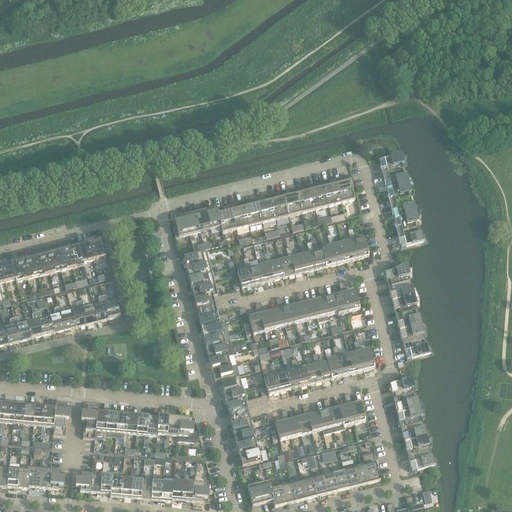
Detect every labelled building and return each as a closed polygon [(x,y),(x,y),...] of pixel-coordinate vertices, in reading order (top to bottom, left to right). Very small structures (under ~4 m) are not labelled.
[(379,163),(383,178),(405,172),(401,157),(379,163)] [(405,172),(383,178),(386,192),(408,187),(405,172)] [(337,187),(341,205),(355,202),(348,176),(348,177),(342,178),(344,185),(337,187)] [(341,205),(337,187),(329,189),(328,182),(322,184),(328,209),(341,205)] [(310,194),(315,212),(328,209),(322,184),(316,185),(317,192),(310,194)] [(386,192),(390,207),(412,201),(408,187),(386,192)] [(295,190),(302,215),(315,212),(310,194),(303,195),(301,189),(295,190)] [(284,200),(288,219),(302,215),(295,190),(289,192),(291,198),(284,200)] [(269,197),(275,222),(288,219),(284,200),(277,202),(275,195),(269,197)] [(265,205),(257,207),(262,226),(275,222),(269,197),(263,198),(265,205)] [(390,207),(394,221),(415,216),(412,201),(390,207)] [(243,204),(249,229),(262,226),(257,207),(250,209),(249,202),(243,204)] [(238,212),(231,213),(236,232),(249,229),(243,204),(237,205),(238,212)] [(236,232),(231,213),(224,215),(222,209),(217,210),(216,210),(221,229),(222,236),(236,232)] [(216,210),(217,210),(216,210),(206,212),(210,232),(221,229),(216,210)] [(195,215),(200,234),(210,232),(206,212),(195,215)] [(200,234),(195,215),(185,218),(189,237),(200,234)] [(415,216),(394,221),(397,236),(419,230),(415,216)] [(189,237),(185,218),(174,220),(176,229),(173,230),(175,241),(189,237)] [(419,230),(397,236),(401,251),(423,245),(419,230)] [(353,242),(358,262),(369,259),(364,239),(355,241),(354,236),(349,237),(350,243),(353,242)] [(89,243),(94,262),(105,260),(100,240),(89,243)] [(328,243),(330,248),(332,247),(337,267),(347,264),(342,245),(334,247),(333,242),(328,243)] [(353,242),(350,243),(342,245),(347,264),(358,262),(353,242)] [(89,243),(78,246),(83,268),(84,268),(83,265),(94,262),(89,243)] [(67,251),(72,271),(83,268),(78,246),(77,246),(77,248),(67,251)] [(322,252),(326,270),(337,267),(332,247),(330,248),(321,250),(321,252),(322,252)] [(308,250),(309,255),(311,255),(316,272),(326,270),(322,252),(321,252),(314,254),(312,249),(308,250)] [(56,254),(61,273),(72,271),(67,251),(56,254)] [(61,273),(56,254),(45,257),(50,276),(61,273)] [(184,260),(187,271),(210,265),(207,254),(184,260)] [(293,260),(291,254),(287,256),(288,261),(290,260),(295,278),(305,275),(301,257),(293,260)] [(311,255),(309,255),(301,257),(305,275),(316,272),(311,255)] [(34,259),(39,279),(50,276),(45,257),(34,259)] [(23,262),(28,282),(39,279),(34,259),(23,262)] [(271,265),(270,260),(266,261),(267,266),(269,265),(274,283),(284,280),(280,263),(271,265)] [(280,263),(284,280),(295,278),(290,260),(288,261),(280,263)] [(0,265),(5,285),(15,282),(16,285),(17,284),(11,262),(0,265)] [(12,262),(11,262),(17,284),(28,282),(23,262),(12,265),(12,262)] [(210,265),(187,271),(189,281),(212,275),(210,265)] [(250,270),(249,265),(245,266),(246,271),(248,271),(253,288),(263,286),(259,268),(250,270)] [(259,268),(263,286),(274,283),(269,265),(267,266),(259,268)] [(385,275),(388,290),(410,284),(406,269),(385,275)] [(248,271),(246,271),(237,273),(242,291),(253,288),(248,271)] [(189,281),(192,291),(215,286),(212,275),(189,281)] [(76,289),(89,286),(87,280),(75,284),(76,289)] [(414,299),(410,284),(388,290),(392,304),(414,299)] [(192,291),(195,302),(213,297),(213,298),(217,296),(215,286),(192,291)] [(344,295),(349,315),(350,320),(361,317),(355,292),(346,295),(345,289),(340,291),(341,296),(344,295)] [(325,300),(324,295),(319,296),(320,301),(323,300),(327,318),(337,315),(338,315),(333,298),(325,300)] [(344,295),(341,296),(333,298),(338,315),(337,315),(338,318),(349,315),(344,295)] [(93,306),(97,324),(108,322),(102,297),(99,298),(98,300),(99,305),(93,306)] [(102,297),(108,322),(120,319),(115,301),(108,302),(107,298),(105,297),(102,297)] [(196,309),(199,321),(217,316),(214,304),(213,298),(213,297),(195,302),(196,307),(196,309)] [(414,299),(392,304),(396,319),(417,313),(414,299)] [(317,320),(312,303),(304,305),(303,300),(298,301),(299,306),(302,306),(306,323),(317,320)] [(312,303),(317,320),(318,325),(328,323),(327,318),(323,300),(320,301),(312,303)] [(80,303),(86,327),(97,324),(93,306),(86,308),(85,303),(83,302),(80,303)] [(77,310),(71,312),(75,330),(86,327),(80,303),(77,304),(76,305),(77,310)] [(281,311),(285,328),(296,326),(291,308),(283,310),(282,305),(277,306),(278,311),(281,311)] [(291,308),(296,326),(306,323),(302,306),(299,306),(291,308)] [(61,308),(58,309),(64,333),(75,330),(71,312),(64,314),(63,309),(61,308)] [(55,316),(48,317),(53,335),(64,333),(58,309),(55,309),(54,311),(55,316)] [(256,312),(257,317),(260,316),(264,334),(275,331),(270,314),(262,316),(261,311),(256,312)] [(281,311),(278,311),(270,314),(275,331),(285,328),(281,311)] [(39,313),(36,314),(42,338),(53,335),(48,317),(42,319),(40,314),(39,313)] [(396,319),(399,333),(421,328),(417,313),(396,319)] [(33,321),(26,323),(31,341),(42,338),(36,314),(33,315),(32,317),(33,321)] [(199,321),(202,331),(220,327),(217,316),(199,321)] [(260,316),(257,317),(249,319),(253,337),(264,334),(260,316)] [(16,319),(14,320),(20,344),(31,341),(26,323),(19,325),(18,320),(16,319)] [(11,327),(4,329),(8,347),(20,344),(14,320),(11,320),(10,322),(11,327)] [(202,331),(204,342),(228,336),(226,325),(220,327),(202,331)] [(421,328),(399,333),(403,348),(425,342),(421,328)] [(0,348),(8,347),(4,329),(0,329),(0,348)] [(231,346),(228,336),(204,342),(207,352),(231,346)] [(425,342),(403,348),(407,363),(428,357),(425,342)] [(234,357),(231,346),(207,352),(210,363),(228,358),(234,357)] [(355,349),(356,354),(358,354),(363,374),(374,371),(369,351),(361,353),(359,348),(355,349)] [(337,359),(342,379),(353,376),(348,357),(340,359),(338,354),(334,355),(335,360),(337,359)] [(348,357),(353,376),(363,374),(358,354),(356,354),(348,357)] [(231,369),(228,358),(210,363),(212,373),(231,369)] [(337,359),(335,360),(326,362),(327,364),(328,364),(332,382),(342,379),(337,359)] [(317,367),(322,384),(332,382),(328,364),(327,364),(319,366),(318,361),(314,362),(315,367),(317,367)] [(296,372),(300,390),(311,387),(307,369),(298,372),(297,366),(292,368),(294,373),(296,372)] [(317,367),(315,367),(307,369),(311,387),(322,384),(317,367)] [(231,369),(212,373),(215,384),(233,380),(231,369)] [(290,392),(285,375),(277,377),(276,372),(271,373),(273,378),(275,377),(279,395),(290,392)] [(285,375),(290,392),(300,390),(296,372),(294,373),(285,375)] [(275,377),(273,378),(264,380),(268,397),(279,395),(275,377)] [(222,386),(224,397),(242,392),(240,381),(222,386)] [(390,387),(393,402),(415,396),(411,381),(390,387)] [(224,397),(227,407),(245,403),(242,392),(224,397)] [(419,411),(415,396),(393,402),(397,416),(419,411)] [(349,407),(354,427),(365,424),(360,404),(351,407),(350,402),(346,403),(347,408),(349,407)] [(230,421),(232,426),(250,421),(248,416),(246,407),(245,403),(227,407),(228,412),(230,421)] [(3,425),(5,425),(13,426),(14,407),(4,406),(3,425)] [(53,430),(52,438),(65,439),(67,422),(70,422),(71,413),(66,413),(66,407),(55,406),(55,410),(53,430)] [(20,432),(20,433),(24,433),(25,427),(23,427),(25,408),(14,407),(13,426),(13,432),(20,432)] [(328,412),(334,435),(344,432),(344,429),(343,430),(342,427),(343,427),(339,410),(330,412),(329,407),(325,408),(326,413),(328,412)] [(344,429),(354,427),(349,407),(347,408),(339,410),(343,427),(342,427),(343,430),(344,429)] [(23,427),(25,427),(33,428),(35,409),(25,408),(23,427)] [(97,414),(98,414),(98,409),(87,408),(87,415),(82,414),(81,423),(84,423),(82,440),(95,442),(96,433),(97,414)] [(35,409),(33,428),(41,429),(41,435),(45,435),(45,429),(43,429),(45,410),(35,409)] [(55,410),(45,410),(43,429),(45,429),(53,430),(55,410)] [(397,416),(401,431),(423,425),(419,411),(397,416)] [(304,413),(305,418),(307,418),(312,435),(322,432),(318,415),(309,417),(308,412),(304,413)] [(318,415),(322,432),(323,437),(334,435),(328,412),(326,413),(318,415)] [(107,415),(98,414),(97,414),(96,433),(104,434),(103,440),(107,440),(108,434),(106,434),(107,415)] [(106,434),(108,434),(116,435),(118,416),(107,415),(106,434)] [(124,442),(128,442),(128,436),(126,436),(128,417),(118,416),(116,435),(124,436),(124,442)] [(128,436),(136,437),(138,418),(128,417),(126,436),(128,436)] [(157,436),(165,437),(165,443),(169,443),(169,437),(167,437),(169,418),(158,417),(158,420),(157,436)] [(287,417),(283,418),(284,423),(286,423),(291,440),(301,438),(297,420),(288,422),(287,417)] [(144,438),(144,444),(148,444),(148,438),(146,438),(148,419),(138,418),(136,437),(144,438)] [(167,437),(169,437),(177,438),(179,419),(169,418),(167,437)] [(297,420),(301,438),(312,435),(307,418),(305,418),(297,420)] [(146,438),(148,438),(157,439),(157,436),(158,420),(148,419),(146,438)] [(179,419),(177,438),(178,438),(177,444),(199,446),(196,433),(194,433),(194,427),(189,426),(190,420),(179,419)] [(232,426),(234,437),(252,432),(250,421),(232,426)] [(286,423),(284,423),(275,426),(280,443),(291,440),(286,423)] [(426,440),(423,425),(401,431),(404,445),(426,440)] [(252,432),(234,437),(237,447),(255,443),(252,432)] [(404,445),(408,460),(430,454),(426,440),(404,445)] [(237,447),(239,458),(258,453),(255,443),(237,447)] [(258,453),(239,458),(242,469),(262,464),(260,452),(258,453)] [(430,454),(408,460),(412,475),(434,469),(430,454)] [(365,468),(369,485),(380,483),(373,455),(362,458),(365,468)] [(344,473),(348,491),(359,488),(354,471),(353,466),(343,468),(344,473)] [(365,468),(354,471),(359,488),(369,485),(365,468)] [(7,490),(9,471),(0,470),(0,490),(0,491),(0,489),(7,490)] [(34,492),(38,492),(40,471),(28,470),(28,473),(29,473),(28,489),(35,490),(34,492)] [(9,471),(7,490),(14,490),(14,492),(17,493),(19,472),(9,471)] [(50,472),(40,471),(38,492),(41,492),(41,491),(48,491),(50,472)] [(29,473),(28,473),(19,472),(17,493),(20,493),(21,491),(28,492),(28,489),(29,473)] [(50,472),(48,491),(59,492),(59,488),(64,488),(65,480),(60,479),(60,473),(50,472)] [(348,491),(344,473),(333,476),(338,493),(348,491)] [(110,497),(110,499),(117,500),(117,501),(120,502),(122,481),(123,475),(112,474),(112,478),(113,478),(113,480),(112,480),(110,497)] [(79,494),(90,495),(92,476),(81,475),(81,481),(76,481),(75,489),(80,490),(79,494)] [(97,497),(100,498),(102,477),(92,476),(90,495),(97,496),(97,497)] [(158,505),(161,505),(163,484),(163,479),(162,479),(160,477),(157,476),(155,478),(153,478),(153,484),(151,503),(158,503),(158,505)] [(323,478),(327,496),(338,493),(333,476),(323,478)] [(102,477),(100,498),(103,498),(104,496),(110,497),(112,480),(113,480),(113,478),(112,478),(102,477)] [(323,478),(313,481),(317,499),(327,496),(323,478)] [(122,481),(120,502),(123,502),(124,500),(131,501),(132,482),(122,481)] [(317,499),(313,481),(302,484),(306,501),(317,499)] [(137,503),(141,504),(142,483),(132,482),(131,501),(137,501),(137,503)] [(142,483),(141,504),(144,504),(144,502),(151,503),(153,484),(142,483)] [(178,505),(182,505),(184,484),(173,483),(173,485),(172,502),(179,503),(178,505)] [(163,484),(161,505),(164,506),(164,504),(172,505),(172,502),(173,485),(163,484)] [(184,484),(182,505),(185,505),(185,503),(192,504),(194,485),(184,484)] [(258,486),(263,506),(273,503),(271,492),(269,484),(258,486)] [(302,484),(292,486),(296,504),(306,501),(302,484)] [(194,485),(192,504),(203,505),(203,501),(208,501),(209,486),(204,486),(194,485)] [(263,506),(258,486),(247,489),(252,508),(263,506)] [(281,489),(285,506),(296,504),(292,486),(281,489)] [(281,489),(271,492),(273,503),(275,509),(285,506),(281,489)]
